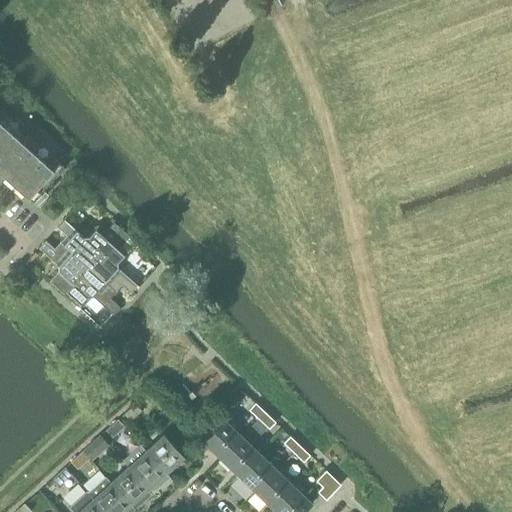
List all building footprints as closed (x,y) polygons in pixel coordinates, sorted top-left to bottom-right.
[(0,173),(34,203),(65,168),(55,159),(49,166),(30,150),(36,142),(28,135),(22,142),(2,125),(8,118),(1,111),(0,112),(0,173)] [(87,268),(113,240),(121,231),(113,223),(105,232),(99,227),(90,237),(84,237),(65,220),(58,228),(67,236),(60,243),(87,268)] [(113,240),(87,268),(116,292),(122,285),(131,293),(138,285),(119,268),(118,263),(128,252),(120,246),(128,237),(121,231),(113,240)] [(64,294),(87,268),(60,243),(55,248),(46,241),(39,248),(59,266),(59,271),(50,281),(64,294)] [(116,292),(87,268),(64,294),(79,307),(88,297),(93,296),(113,314),(120,306),(111,298),(116,292)] [(259,419),(265,412),(256,403),(249,410),(259,419)] [(135,404),(124,414),(130,422),(142,411),(135,404)] [(265,412),(259,419),(270,429),(276,422),(265,412)] [(220,459),(243,436),(225,419),(203,442),(220,459)] [(125,427),(118,420),(106,430),(113,438),(125,427)] [(146,450),(167,474),(185,457),(164,434),(146,450)] [(109,445),(100,435),(83,451),(92,461),(109,445)] [(295,452),(301,445),(291,435),(285,442),(295,452)] [(243,436),(220,459),(238,476),(260,453),(243,436)] [(146,450),(141,444),(123,460),(128,466),(149,489),(155,484),(159,488),(170,478),(167,474),(146,450)] [(301,445),(295,452),(305,461),(311,454),(301,445)] [(90,459),(83,451),(71,462),(78,469),(90,459)] [(256,493),(277,470),(260,453),(238,476),(256,493)] [(149,489),(128,466),(111,482),(133,506),(137,508),(151,495),(149,489)] [(72,474),(65,467),(54,478),(60,485),(72,474)] [(342,483),(328,469),(318,480),(325,486),(320,491),(328,499),(342,483)] [(277,470),(256,493),(273,509),(295,486),(277,470)] [(111,482),(106,476),(88,492),(106,511),(131,511),(135,509),(111,482)] [(295,486),(273,509),(275,511),(303,511),(313,503),(295,486)] [(106,511),(88,492),(87,490),(69,507),(73,511),(106,511)]
